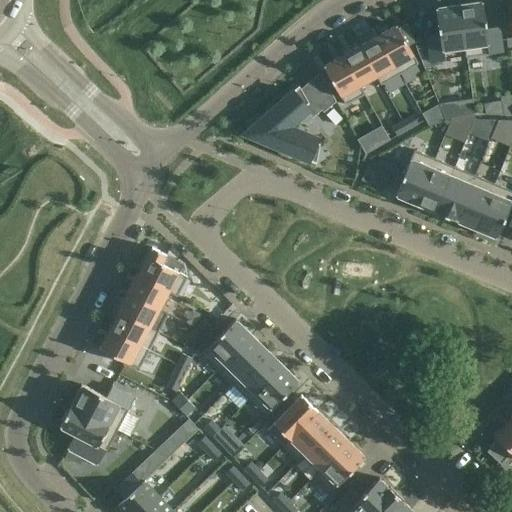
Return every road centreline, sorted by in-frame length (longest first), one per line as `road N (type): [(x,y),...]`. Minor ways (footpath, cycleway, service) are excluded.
road 1 (residential): [(482,511),(205,240),(209,217),(256,178),(511,282)]
road 2 (residential): [(149,181),(18,424),(17,450),(28,474),(64,511)]
road 3 (residential): [(163,156),(349,0)]
road 4 (residential): [(0,47),(149,181)]
road 5 (residential): [(163,156),(17,22)]
